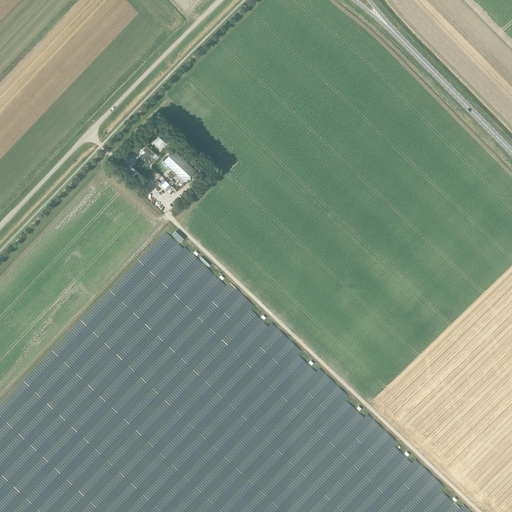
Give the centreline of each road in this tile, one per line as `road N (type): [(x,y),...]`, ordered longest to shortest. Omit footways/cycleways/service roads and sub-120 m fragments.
road 1 (track): [(166,212),(478,511)]
road 2 (tertiary): [(0,228),(220,0)]
road 3 (secondary): [(379,18),(511,152)]
